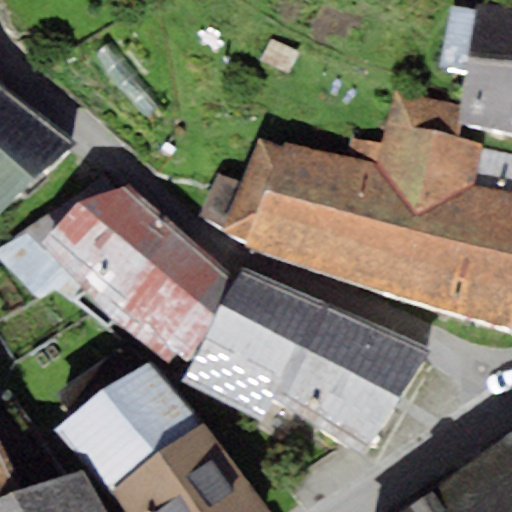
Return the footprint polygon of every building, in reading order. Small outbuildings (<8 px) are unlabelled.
[(511,21),(474,22),(460,112),(455,141),(482,146),(511,150),(511,21)] [(290,150),(288,158),(264,154),(248,193),(220,180),(199,226),(225,242),(221,251),(245,260),(244,265),(507,347),(511,325),(511,201),(473,193),(482,146),(455,141),(460,112),(395,97),(381,148),(348,139),(341,163),(290,150)] [(5,102),(0,106),(0,237),(75,161),(17,112),(5,102)] [(126,199),(43,262),(166,371),(176,364),(193,377),(240,291),(158,225),(126,199)] [(240,291),(193,377),(185,392),(279,433),(286,418),(370,462),(404,398),(425,357),(246,282),(240,291)] [(73,433),(53,447),(112,508),(207,441),(153,379),(139,388),(118,361),(54,409),(73,433)] [(256,511),(207,441),(112,508),(114,511),(256,511)] [(511,511),(511,446),(415,511),(511,511)] [(0,466),(0,511),(11,511),(19,509),(0,466)] [(94,511),(79,482),(18,511),(94,511)]
